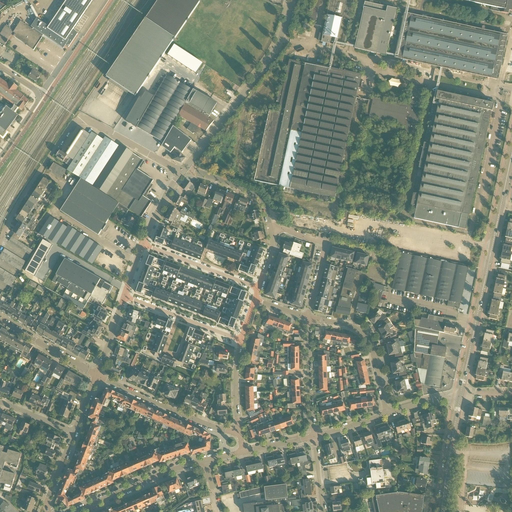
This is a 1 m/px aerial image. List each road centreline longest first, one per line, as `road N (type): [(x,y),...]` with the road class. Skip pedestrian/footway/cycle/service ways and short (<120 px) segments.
road 1 (unclassified): [(186,167),(274,53),(292,0)]
road 2 (tertiary): [(460,394),(500,206)]
road 3 (unclassified): [(180,172),(88,120),(73,123),(39,171)]
road 4 (residential): [(96,375),(239,434)]
road 5 (residential): [(386,416),(365,338),(307,316)]
road 6 (residential): [(76,511),(205,460)]
road 7 (residential): [(124,295),(241,340)]
road 8 (residential): [(258,287),(141,244)]
road 9 (unclassified): [(0,67),(42,94),(0,155)]
road 10 (residential): [(307,316),(314,437)]
